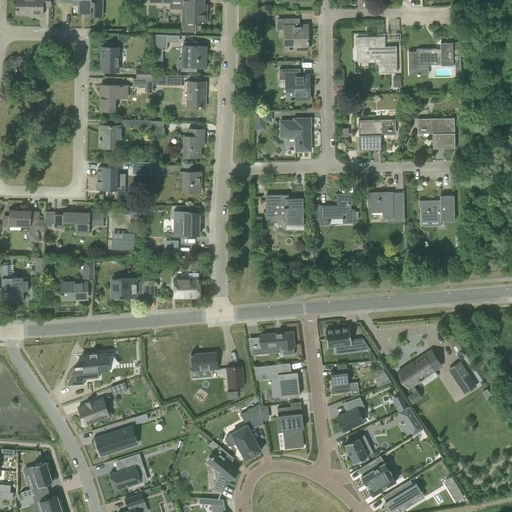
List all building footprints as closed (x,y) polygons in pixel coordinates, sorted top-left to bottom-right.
[(16,0),(16,15),(42,15),(42,6),(50,6),(49,0),(16,0)] [(100,0),(60,0),(60,2),(79,2),(78,13),(89,13),(89,16),(100,17),(100,0)] [(148,0),(148,3),(169,3),(181,4),(181,9),(181,27),(183,27),(183,31),(195,31),(196,22),(206,22),(206,13),(205,13),(205,4),(202,4),(201,0),(148,0)] [(288,19),(283,19),(283,30),(284,50),(298,50),(308,49),(307,26),(308,26),(308,25),(298,25),(298,19),(288,19)] [(153,61),(162,61),(162,50),(166,50),(167,35),(153,35),(153,61)] [(358,48),(359,62),(382,61),(382,73),(397,72),(397,64),(396,46),(385,46),(384,36),(356,37),(356,48),(358,48)] [(176,64),(176,65),(176,67),(177,68),(177,69),(178,70),(179,70),(180,71),(182,71),(196,71),(196,67),(206,67),(206,46),(197,46),(197,42),(184,41),(184,52),(188,53),(187,57),(181,57),(181,60),(179,60),(179,61),(178,61),(177,62),(176,63),(176,64)] [(416,49),(416,51),(408,51),(408,68),(417,68),(417,64),(427,64),(440,64),(440,65),(454,65),(454,75),(460,75),(460,42),(440,43),(440,51),(435,51),(435,49),(416,49)] [(102,59),(102,71),(118,71),(119,47),(101,47),(101,59),(102,59)] [(290,69),(285,69),(285,79),(285,100),(299,99),(309,99),(309,75),(300,75),(300,68),(290,69)] [(136,78),(152,78),(152,75),(153,69),(136,69),(136,78)] [(166,75),(166,85),(181,86),(181,75),(166,74),(166,75)] [(152,85),(152,79),(132,79),(132,86),(146,87),(146,93),(152,94),(152,85)] [(407,79),(402,82),(405,88),(413,84),(411,81),(409,82),(407,79)] [(187,106),(194,107),(204,107),(204,99),(205,82),(188,81),(187,106)] [(100,110),(114,111),(115,96),(126,97),(126,86),(100,85),(100,110)] [(271,122),(270,112),(254,112),(255,122),(271,122)] [(280,121),(280,137),(295,137),(295,151),(310,151),(310,134),(308,133),(308,126),(310,126),(310,118),(293,118),(294,120),(280,121)] [(417,130),(432,129),(432,148),(454,148),(454,118),(417,119),(417,130)] [(358,120),(359,150),(381,149),(380,130),(395,130),(395,119),(358,120)] [(151,128),(151,127),(151,120),(133,120),(133,128),(151,128)] [(99,147),(109,147),(115,147),(115,139),(121,139),(122,125),(115,125),(99,125),(99,147)] [(183,156),(201,157),(201,146),(203,146),(204,129),(188,129),(188,137),(184,136),(183,156)] [(132,168),(132,173),(150,174),(150,169),(150,164),(150,162),(132,162),(132,168)] [(150,174),(150,176),(162,176),(162,164),(150,164),(150,169),(150,174)] [(117,167),(98,167),(98,189),(116,189),(116,185),(125,185),(125,173),(117,173),(117,167)] [(182,191),(200,192),(200,172),(183,172),(182,191)] [(150,202),(171,203),(172,193),(151,192),(150,202)] [(369,193),(370,203),(370,210),(383,209),(383,218),(387,218),(387,223),(405,222),(403,193),(385,193),(385,192),(369,193)] [(350,210),(350,206),(352,206),(352,193),(336,194),(336,205),(320,206),(320,218),(319,218),(319,225),(329,225),(329,219),(343,218),(343,224),(355,224),(355,210),(350,210)] [(266,195),(265,196),(266,215),(275,215),(286,214),(286,220),(286,224),(302,223),(302,208),(302,198),(287,199),(287,195),(266,195)] [(454,199),(453,195),(439,196),(440,202),(423,202),(423,201),(419,201),(419,207),(420,207),(420,221),(429,221),(429,218),(435,218),(435,221),(450,221),(450,222),(452,222),(452,221),(454,221),(454,203),(455,203),(454,199)] [(29,241),(39,241),(39,232),(44,232),(44,220),(38,220),(38,211),(9,210),(8,225),(29,226),(29,241)] [(173,215),(173,237),(184,237),(184,234),(199,235),(199,224),(198,224),(198,213),(189,213),(189,212),(174,211),(174,215),(173,215)] [(75,233),(89,233),(89,224),(92,224),(92,225),(103,225),(103,213),(63,212),(63,214),(54,214),(54,228),(63,228),(63,222),(75,223),(75,233)] [(113,239),(111,250),(133,254),(136,238),(126,235),(125,242),(113,239)] [(35,271),(44,271),(45,258),(35,257),(35,271)] [(83,260),(84,278),(94,278),(93,260),(83,260)] [(22,290),(27,290),(27,281),(22,281),(22,277),(7,278),(7,265),(1,265),(3,301),(23,300),(22,290)] [(111,279),(111,298),(136,298),(135,278),(111,279)] [(174,280),(175,297),(199,296),(198,279),(174,280)] [(62,293),(60,293),(60,295),(62,295),(62,299),(75,299),(75,298),(87,298),(87,292),(86,282),(61,283),(62,289),(62,293)] [(154,297),(154,285),(142,285),(142,297),(154,297)] [(349,327),(325,330),(327,347),(346,345),(347,352),(369,349),(362,339),(350,340),(349,327)] [(292,332),(260,335),(261,347),(281,345),(282,356),(294,355),(292,332)] [(249,347),(251,355),(258,354),(257,347),(249,347)] [(420,381),(421,381),(420,379),(420,380),(419,379),(419,378),(418,377),(424,372),(426,375),(440,365),(431,351),(409,366),(408,365),(398,372),(408,388),(409,387),(413,393),(407,397),(412,404),(422,398),(417,391),(413,385),(419,381),(420,381)] [(190,354),(191,370),(199,370),(199,377),(209,376),(209,371),(217,371),(216,352),(190,354)] [(76,365),(66,386),(82,384),(84,384),(84,379),(99,378),(98,371),(108,370),(106,353),(97,354),(96,353),(90,353),(90,355),(80,356),(81,364),(76,365)] [(464,393),(475,386),(460,362),(449,369),(464,393)] [(289,363),(254,367),(256,379),(258,379),(258,378),(271,376),(278,375),(281,396),(280,396),(280,398),(300,395),(299,394),(298,394),(296,374),(290,374),(289,365),(290,365),(290,363),(289,363)] [(337,371),(330,372),(333,394),(350,392),(346,364),(336,365),(337,371)] [(226,368),(228,387),(243,386),(241,367),(226,368)] [(379,380),(377,381),(378,387),(391,382),(385,373),(378,376),(379,380)] [(122,383),(109,388),(111,395),(125,390),(122,383)] [(237,390),(227,391),(227,399),(237,399),(237,390)] [(102,398),(78,407),(84,424),(100,418),(99,414),(107,411),(105,405),(111,402),(109,396),(103,398),(102,398)] [(349,411),(337,417),(343,431),(363,422),(358,413),(365,409),(359,397),(345,402),(349,411)] [(404,401),(395,405),(399,411),(407,407),(404,401)] [(225,436),(224,440),(227,445),(231,446),(236,443),(245,459),(253,455),(255,456),(259,454),(260,451),(261,451),(250,431),(263,424),(258,404),(240,414),(246,425),(225,436)] [(285,448),(290,448),(304,447),(301,429),(303,428),(301,413),(292,414),(291,406),(277,408),(278,415),(276,416),(278,432),(283,431),(285,448)] [(398,412),(413,435),(423,429),(409,407),(398,412)] [(146,414),(134,417),(136,423),(148,420),(146,414)] [(94,437),(100,457),(100,456),(112,452),(126,448),(123,439),(135,435),(132,425),(103,435),(104,436),(100,437),(100,436),(94,437)] [(373,451),(379,448),(372,433),(366,436),(373,451)] [(364,434),(344,444),(347,450),(347,451),(348,453),(350,457),(351,457),(354,463),(357,461),(358,463),(365,460),(364,458),(365,457),(374,453),(364,434)] [(221,492),(226,478),(228,480),(237,469),(231,464),(233,458),(220,447),(217,452),(216,451),(207,462),(219,472),(212,489),(221,492)] [(1,449),(1,457),(14,458),(14,450),(1,449)] [(126,468),(109,474),(115,490),(140,482),(136,469),(143,467),(139,454),(123,459),(126,468)] [(367,488),(372,496),(396,481),(380,456),(358,469),(362,476),(360,477),(365,485),(366,484),(368,487),(367,488)] [(36,464),(32,466),(38,486),(43,485),(52,482),(49,472),(49,471),(50,471),(48,463),(46,463),(45,461),(41,462),(41,463),(41,462),(40,463),(37,464),(36,464)] [(451,476),(444,481),(454,497),(461,492),(451,476)] [(409,480),(382,497),(385,502),(383,503),(387,511),(389,511),(397,508),(399,511),(401,511),(416,502),(414,497),(422,492),(416,483),(413,485),(409,480)] [(0,484),(0,491),(10,492),(10,485),(5,484),(0,484)] [(33,488),(21,492),(23,499),(32,496),(35,495),(33,488)] [(0,492),(0,491),(0,498),(12,500),(13,492),(10,492),(0,491),(0,492)] [(139,511),(139,509),(145,507),(143,502),(144,501),(142,493),(124,499),(127,507),(129,506),(130,510),(122,511),(139,511)] [(56,495),(37,502),(39,511),(50,511),(62,508),(60,500),(58,501),(57,498),(56,495)] [(21,499),(20,500),(22,507),(34,503),(32,496),(23,499),(21,499)]
